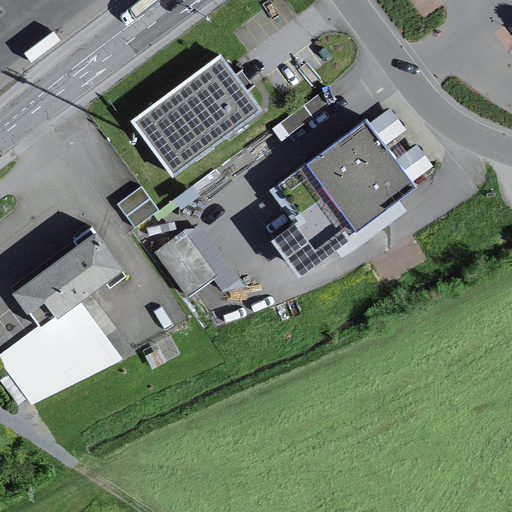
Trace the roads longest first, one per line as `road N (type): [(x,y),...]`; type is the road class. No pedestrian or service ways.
road 1 (unknown): [(84,102),(234,292),(231,316),(191,342)]
road 2 (secondary): [(0,137),(179,0)]
road 3 (track): [(145,511),(0,414)]
